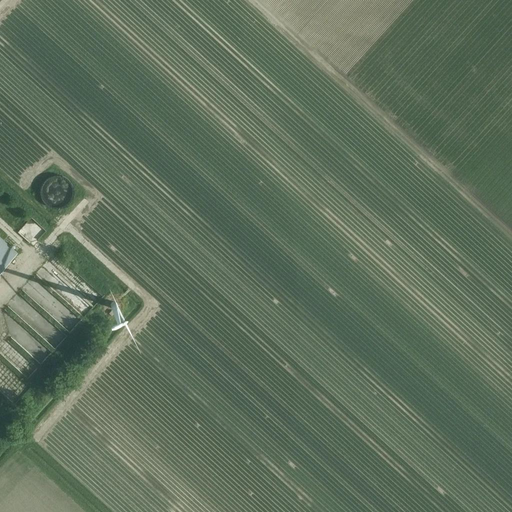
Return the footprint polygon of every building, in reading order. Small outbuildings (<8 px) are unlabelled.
[(29,240),(42,229),(31,216),(18,228),(29,240)] [(0,271),(16,254),(0,239),(0,271)] [(59,271),(66,264),(49,248),(42,256),(59,271)] [(59,296),(69,287),(44,260),(35,268),(59,296)] [(18,291),(7,299),(15,311),(17,309),(22,317),(28,314),(31,318),(35,316),(18,291)] [(19,339),(38,360),(49,350),(35,335),(41,329),(30,316),(22,324),(28,330),(19,339)] [(0,334),(0,348),(9,355),(16,345),(0,334)] [(8,360),(25,375),(33,365),(17,350),(8,360)]
